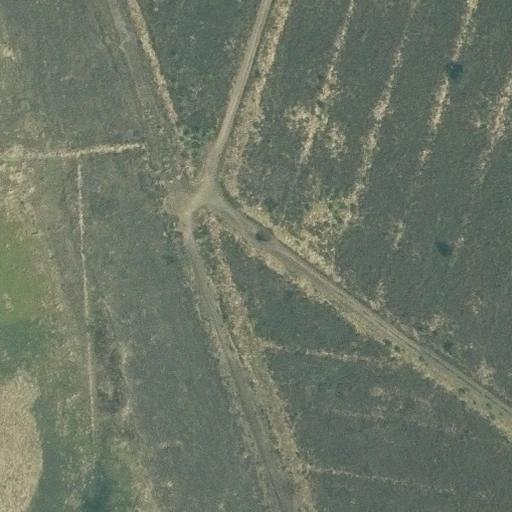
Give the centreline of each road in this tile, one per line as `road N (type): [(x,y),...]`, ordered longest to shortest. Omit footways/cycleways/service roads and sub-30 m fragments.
road 1 (track): [(265,0),(204,192),(183,207),(283,511)]
road 2 (track): [(204,192),(511,414)]
